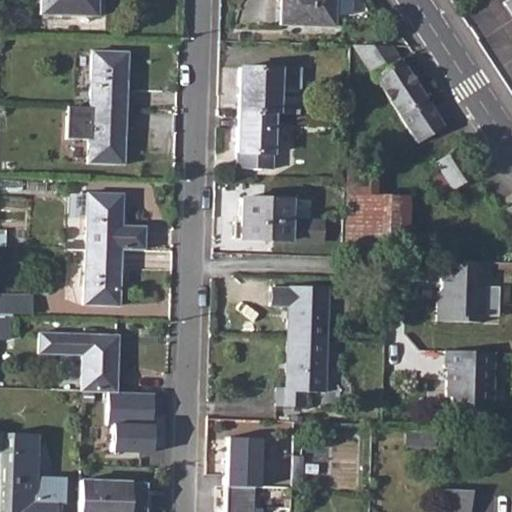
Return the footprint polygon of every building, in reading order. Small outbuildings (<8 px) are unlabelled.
[(40,0),(40,14),(96,16),(96,0),(40,0)] [(280,0),(280,24),(333,26),(333,0),(280,0)] [(511,0),(506,0),(503,2),(511,15),(511,0)] [(390,46),(353,44),(399,114),(416,141),(440,125),(390,46)] [(91,51),(89,107),(124,108),(126,52),(91,51)] [(239,69),(238,113),(272,113),(298,114),(299,71),(239,69)] [(124,108),(89,107),(88,162),(122,163),(124,108)] [(272,113),(238,113),(237,168),(271,170),(272,113)] [(435,162),(441,171),(452,188),(473,174),(457,149),(435,162)] [(407,236),(410,194),(376,192),(377,172),(350,170),(346,231),(407,236)] [(86,191),(84,248),(119,250),(145,251),(146,227),(120,225),(121,193),(86,191)] [(241,197),(240,238),(323,242),(324,220),(289,219),(290,199),(241,197)] [(119,250),(84,248),(83,305),(118,305),(119,250)] [(492,263),(442,261),(440,302),(436,302),(435,321),(483,323),(485,280),(490,280),(492,263)] [(288,307),(287,337),(324,339),(326,287),(287,286),(287,287),(268,287),(267,306),(288,307)] [(0,317),(31,318),(32,299),(0,296),(0,317)] [(82,351),(80,392),(81,392),(108,393),(115,393),(116,335),(39,332),(39,350),(82,351)] [(324,339),(287,337),(285,390),(273,389),(273,406),(302,407),(303,393),(322,394),(324,339)] [(493,352),(444,350),(444,368),(448,368),(449,369),(449,382),(447,382),(446,398),(451,399),(451,413),(482,415),(485,411),(491,408),(493,352)] [(154,394),(115,393),(108,393),(108,424),(112,424),(112,451),(152,452),(154,394)] [(3,435),(0,511),(53,511),(54,504),(61,504),(61,482),(34,480),(35,436),(3,435)] [(229,437),(226,487),(253,488),(263,488),(264,438),(229,437)] [(301,456),(291,456),(290,491),(300,491),(301,456)] [(79,481),(78,511),(144,511),(145,483),(79,481)] [(252,511),(253,488),(226,487),(224,511),(252,511)] [(444,488),(444,511),(472,511),(473,489),(444,488)]
